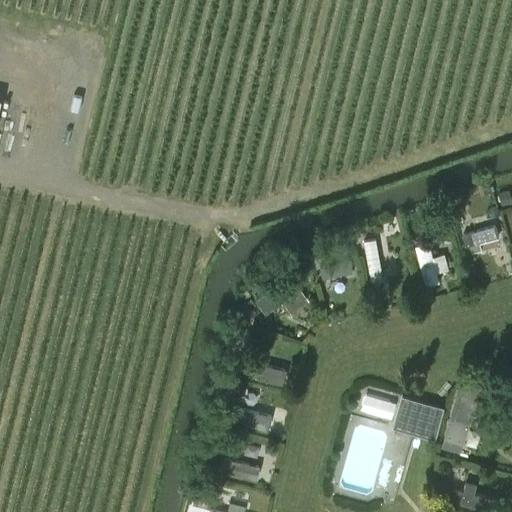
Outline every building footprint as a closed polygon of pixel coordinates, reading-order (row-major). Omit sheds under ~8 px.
[(0,93),(26,96),(28,85),(0,82),(0,93)] [(396,275),(387,234),(363,240),(372,280),(396,275)] [(342,254),(350,247),(342,236),(333,243),(342,254)] [(445,250),(434,252),(431,240),(416,243),(424,284),(451,279),(445,250)] [(289,311),(306,299),(288,274),(253,299),(264,313),(281,301),(289,311)] [(267,364),(263,377),(284,383),(288,370),(267,364)] [(457,390),(440,447),(460,452),(472,409),(483,413),(489,390),(470,385),(457,390)] [(404,397),(398,419),(414,423),(421,402),(404,397)] [(237,408),(235,422),(261,426),(263,411),(237,408)] [(221,469),(255,478),(259,462),(225,453),(221,469)] [(221,484),(209,481),(207,491),(218,494),(221,484)]
